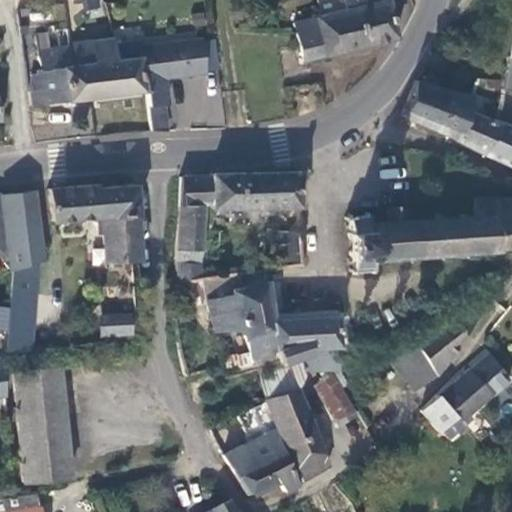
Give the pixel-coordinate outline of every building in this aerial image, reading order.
[(98,0),(81,0),(84,9),(99,6),(98,0)] [(300,60),(385,38),(394,36),(385,0),(340,0),(343,9),(290,22),(297,49),(300,60)] [(26,103),(139,90),(136,57),(114,59),(112,43),(111,43),(110,37),(68,42),(69,45),(36,49),(38,68),(33,69),(36,89),(25,90),(26,103)] [(139,90),(141,89),(143,89),(147,129),(164,129),(161,102),(165,102),(162,76),(203,72),(199,38),(139,45),(138,39),(112,43),(114,59),(136,57),(139,90)] [(511,57),(508,56),(503,89),(511,91),(511,57)] [(448,138),(480,154),(495,124),(463,110),(471,92),(466,91),(465,94),(413,77),(400,114),(450,135),(448,138)] [(480,154),(511,167),(511,127),(497,120),(495,124),(480,154)] [(210,207),(298,204),(296,170),(210,171),(209,174),(177,175),(174,283),(187,281),(187,268),(199,267),(202,203),(209,203),(210,207)] [(103,261),(140,258),(133,181),(94,184),(94,181),(45,186),(49,220),(99,216),(103,261)] [(0,247),(5,247),(8,269),(10,268),(36,261),(43,259),(33,188),(0,192),(0,247)] [(347,232),(346,232),(348,255),(350,255),(351,267),(347,268),(347,271),(351,270),(351,274),(354,273),(353,270),(368,269),(368,273),(372,272),(372,269),(374,269),(374,265),(371,265),(371,260),(408,256),(408,261),(416,260),(416,255),(439,253),(440,258),(446,257),(446,252),(464,251),(464,256),(470,255),(470,250),(497,248),(497,245),(511,243),(511,214),(511,198),(471,198),(472,215),(463,215),(462,212),(457,212),(457,215),(439,216),(439,212),(433,212),(434,216),(407,219),(406,207),(387,208),(388,220),(369,222),(368,219),(371,219),(370,214),(368,214),(367,211),(364,211),(364,214),(350,215),(349,212),(346,212),(346,216),(343,216),(343,219),(347,219),(347,232)] [(285,266),(301,264),(299,229),(282,231),(285,266)] [(36,261),(10,268),(5,328),(3,350),(29,352),(36,261)] [(0,327),(5,328),(10,268),(8,269),(0,270),(0,327)] [(240,336),(249,356),(273,347),(270,340),(268,317),(265,269),(202,279),(211,330),(238,327),(240,336)] [(469,305),(393,359),(415,390),(440,372),(480,319),(469,305)] [(127,311),(99,312),(101,333),(128,331),(127,311)] [(299,350),(302,349),(301,344),(332,341),(331,312),(268,317),(270,340),(273,347),(277,359),(278,358),(281,364),(286,362),(284,356),(299,350)] [(487,353),(453,384),(470,403),(457,415),(465,424),(473,417),(470,414),(510,376),(487,353)] [(84,358),(85,368),(102,366),(100,357),(84,358)] [(59,364),(13,368),(21,480),(68,475),(59,364)] [(334,419),(357,407),(343,385),(348,382),(340,369),(306,366),(301,384),(304,394),(315,384),(334,419)] [(266,397),(299,479),(329,461),(304,394),(301,384),(266,397)] [(470,403),(453,384),(441,396),(439,394),(422,410),(440,431),(442,429),(450,438),(465,424),(457,415),(470,403)] [(223,454),(248,495),(279,479),(283,489),(296,481),(274,428),(223,454)] [(40,511),(37,492),(0,498),(0,511),(40,511)] [(235,511),(228,501),(207,511),(235,511)]
